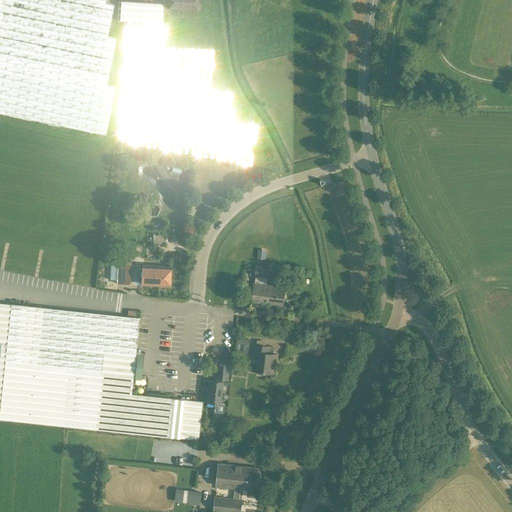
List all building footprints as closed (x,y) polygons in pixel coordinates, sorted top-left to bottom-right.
[(0,0),(0,112),(105,134),(114,87),(106,85),(115,38),(106,36),(113,5),(104,3),(104,0),(0,0)] [(169,0),(169,8),(197,9),(199,8),(199,4),(197,2),(197,0),(169,0)] [(230,93),(211,91),(213,49),(162,46),(164,23),(162,22),(163,3),(119,1),(117,20),(124,21),(120,86),(118,132),(117,140),(251,165),(253,124),(228,122),(230,93)] [(165,243),(165,229),(152,229),(152,237),(149,237),(149,241),(152,241),(152,243),(165,243)] [(258,249),(257,258),(266,259),(267,250),(258,249)] [(118,257),(117,283),(128,284),(130,258),(118,257)] [(251,301),(283,305),(285,287),(266,284),(267,278),(268,278),(270,266),(255,264),(254,276),(255,276),(254,283),(253,286),(251,286),(248,288),(247,295),(249,297),(252,297),(251,301)] [(142,265),(141,283),(169,285),(170,266),(142,265)] [(135,352),(139,317),(0,302),(0,418),(198,439),(202,401),(130,394),(132,375),(134,375),(134,378),(140,379),(140,376),(143,353),(136,353),(136,356),(135,355),(135,352)] [(249,339),(237,338),(236,350),(240,351),(240,352),(247,353),(248,345),(249,339)] [(253,344),(252,355),(258,355),(256,370),(272,373),(274,360),(276,360),(277,354),(268,352),(269,346),(253,344)] [(217,364),(215,378),(217,378),(217,381),(208,380),(206,401),(221,403),(223,384),(226,384),(226,379),(227,379),(228,365),(217,364)] [(219,463),(217,485),(234,487),(233,498),(214,496),(213,511),(217,511),(240,511),(242,499),(239,499),(240,488),(255,489),(257,467),(219,463)]
